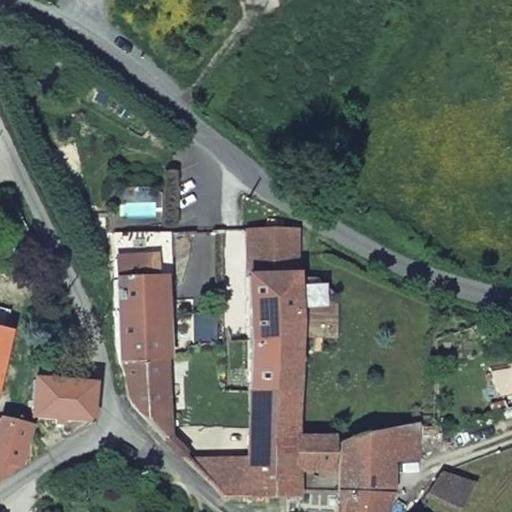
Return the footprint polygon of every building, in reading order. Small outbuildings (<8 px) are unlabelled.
[(120,363),(163,361),(156,279),(170,278),(167,235),(110,235),(120,363)] [(293,235),(245,235),(245,254),(294,254),(293,235)] [(294,254),(245,254),(246,281),(295,280),(294,254)] [(295,280),(246,281),(250,398),(298,396),(296,307),(295,280)] [(0,335),(11,338),(12,321),(0,317),(0,335)] [(0,376),(2,368),(11,338),(0,335),(0,376)] [(26,341),(11,338),(2,368),(18,372),(26,341)] [(163,361),(120,363),(120,366),(132,399),(140,411),(148,423),(171,446),(163,361)] [(95,429),(97,389),(38,381),(35,426),(95,429)] [(298,396),(250,398),(252,442),(300,439),(298,396)] [(0,423),(0,492),(21,476),(30,470),(34,435),(0,422),(0,423)] [(341,451),(344,511),(391,511),(393,509),(393,467),(417,462),(413,430),(383,436),(341,451)] [(253,467),(196,470),(231,506),(302,502),(302,477),(337,477),(336,453),(335,443),(300,443),(300,439),(252,442),(253,467)] [(432,496),(442,505),(450,511),(466,511),(478,493),(445,476),(432,496)]
